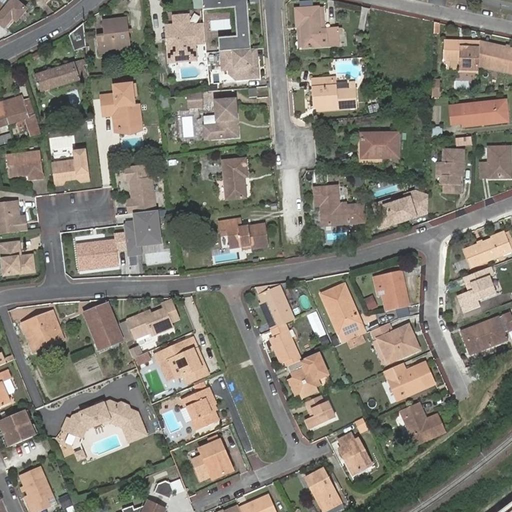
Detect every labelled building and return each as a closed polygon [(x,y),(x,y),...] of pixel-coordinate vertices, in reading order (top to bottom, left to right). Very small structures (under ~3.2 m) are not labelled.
[(6,8),(0,3),(0,25),(4,29),(12,19),(16,23),(26,11),(13,0),(6,8)] [(201,0),(192,0),(194,9),(202,8),(201,0)] [(250,49),(246,0),(201,0),(202,0),(206,0),(211,0),(212,9),(235,7),(237,36),(229,37),(230,51),(250,49)] [(212,9),(211,0),(206,0),(202,0),(203,9),(212,9)] [(318,7),(295,9),(297,27),(301,27),(303,48),(335,45),(334,29),(320,30),(318,7)] [(205,41),(204,23),(187,24),(186,11),(174,12),(175,21),(167,22),(170,61),(196,59),(195,42),(205,41)] [(132,49),(127,18),(103,21),(105,37),(98,38),(99,54),(132,49)] [(83,23),(70,35),(72,51),(86,49),(83,23)] [(217,38),(218,51),(220,51),(230,51),(229,37),(217,38)] [(478,46),(478,42),(445,42),(444,60),(460,61),(459,72),(477,72),(477,65),(478,46)] [(489,48),(478,46),(477,65),(506,71),(507,67),(511,68),(511,49),(490,45),(489,48)] [(257,77),(256,57),(251,57),(250,49),(230,51),(220,51),(222,69),(229,69),(229,74),(235,79),(257,77)] [(84,61),(36,75),(40,91),(86,78),(83,65),(85,64),(84,61)] [(331,79),(311,80),(313,106),(334,105),(334,109),(356,108),(355,89),(337,90),(336,86),(332,86),(331,79)] [(120,130),(142,127),(140,108),(135,105),(135,98),(133,85),(114,87),(115,95),(101,97),(102,113),(114,112),(118,114),(115,117),(117,127),(120,130)] [(77,90),(68,92),(71,107),(80,105),(77,90)] [(205,108),(203,92),(188,94),(190,110),(205,108)] [(3,103),(9,124),(25,120),(29,131),(41,128),(36,113),(34,114),(29,99),(23,101),(22,97),(3,103)] [(205,140),(238,137),(234,100),(214,102),(215,113),(216,125),(203,127),(205,140)] [(505,102),(450,108),(452,121),(462,120),(463,127),(481,124),(481,122),(507,119),(505,102)] [(0,127),(9,124),(3,103),(0,103),(0,127)] [(142,132),(142,127),(120,130),(117,127),(115,117),(118,114),(114,112),(102,113),(103,118),(113,117),(114,131),(119,135),(142,132)] [(215,113),(203,114),(203,127),(216,125),(215,113)] [(0,127),(0,134),(11,131),(9,124),(0,127)] [(441,126),(431,127),(432,136),(442,135),(441,126)] [(397,134),(361,135),(362,158),(397,158),(397,134)] [(52,162),(54,179),(61,178),(64,180),(78,179),(81,182),(89,181),(85,145),(73,147),(75,160),(52,162)] [(489,164),(481,164),(481,177),(510,177),(509,148),(489,149),(489,164)] [(8,178),(27,176),(32,175),(33,180),(42,179),(39,151),(5,155),(8,178)] [(443,176),(443,193),(458,193),(459,169),(462,169),(463,151),(444,151),(444,163),(439,163),(439,176),(443,176)] [(223,162),(226,199),(245,198),(243,178),(246,178),(244,160),(223,162)] [(157,211),(153,177),(150,177),(148,164),(126,167),(127,181),(131,180),(133,198),(134,200),(132,203),(128,203),(129,214),(157,211)] [(336,187),(315,189),(316,206),(321,206),(323,226),(364,221),(362,205),(346,207),(345,204),(338,205),(336,187)] [(0,202),(0,234),(27,231),(26,221),(19,222),(19,217),(17,200),(0,202)] [(161,243),(157,211),(129,214),(116,216),(117,226),(124,225),(125,233),(127,249),(127,256),(138,254),(137,246),(140,246),(161,243)] [(268,249),(265,224),(242,228),(240,219),(225,221),(227,231),(214,233),(217,253),(250,248),(251,251),(268,249)] [(117,240),(118,250),(127,249),(125,233),(116,234),(117,240)] [(493,239),(465,251),(471,267),(510,251),(503,233),(492,237),(493,239)] [(77,245),(80,270),(119,265),(118,250),(117,240),(77,245)] [(4,275),(35,272),(34,256),(21,258),(18,258),(17,251),(21,251),(20,242),(0,245),(4,275)] [(495,275),(492,267),(465,278),(468,286),(473,285),(476,291),(480,302),(497,294),(494,287),(490,277),(495,275)] [(388,312),(410,307),(401,270),(380,275),(388,312)] [(499,285),(495,275),(490,277),(494,287),(499,285)] [(260,296),(281,287),(279,285),(256,287),(260,296)] [(344,332),(349,342),(365,335),(360,324),(343,285),(321,294),(335,326),(343,322),(347,330),(347,331),(344,332)] [(268,323),(271,330),(287,323),(294,320),(281,287),(260,296),(263,302),(271,322),(268,323)] [(476,291),(459,297),(466,314),(482,307),(480,302),(476,291)] [(372,298),(365,301),(369,310),(376,307),(372,298)] [(149,312),(129,321),(136,338),(151,332),(153,336),(173,327),(171,323),(180,319),(172,302),(163,306),(164,310),(151,315),(149,312)] [(267,321),(268,323),(271,322),(263,302),(260,303),(267,321)] [(84,313),(99,351),(110,346),(123,341),(108,304),(84,313)] [(52,312),(20,325),(23,334),(29,331),(37,350),(64,340),(52,312)] [(481,327),(465,334),(473,354),(507,340),(499,320),(481,327)] [(339,334),(344,344),(349,342),(344,332),(347,331),(347,330),(343,322),(335,326),(339,334)] [(285,362),(287,366),(302,360),(300,356),(287,323),(271,330),(274,337),(270,339),(281,364),(285,362)] [(390,324),(374,331),(377,339),(388,364),(419,350),(408,325),(393,332),(390,324)] [(194,351),(198,350),(193,339),(156,355),(160,365),(169,362),(177,380),(183,377),(186,384),(208,375),(202,361),(199,362),(194,351)] [(388,364),(377,339),(374,340),(386,365),(388,364)] [(202,361),(198,350),(194,351),(199,362),(202,361)] [(302,360),(287,366),(292,379),(290,380),(297,397),(299,395),(300,398),(317,391),(316,389),(319,388),(316,382),(320,380),(327,377),(317,354),(302,360)] [(403,365),(386,372),(397,400),(434,384),(426,366),(406,374),(403,365)] [(0,407),(12,402),(6,386),(4,382),(8,380),(13,377),(11,372),(10,369),(0,372),(0,407)] [(297,397),(290,380),(286,381),(293,398),(297,397)] [(211,407),(215,405),(216,405),(209,388),(182,400),(186,408),(187,408),(193,421),(191,422),(195,431),(219,422),(215,412),(213,413),(211,407)] [(318,393),(317,391),(300,398),(301,400),(318,393)] [(320,396),(306,402),(310,412),(313,410),(315,415),(312,416),(311,417),(315,426),(336,417),(329,401),(323,403),(320,396)] [(86,430),(101,424),(111,419),(125,426),(129,435),(135,433),(138,440),(148,436),(139,413),(132,409),(131,405),(123,401),(118,404),(111,400),(104,402),(95,406),(72,414),(70,419),(79,423),(73,437),(81,440),(86,430)] [(420,404),(401,412),(414,440),(422,436),(426,443),(446,435),(438,417),(427,421),(420,404)] [(187,408),(186,408),(181,410),(187,424),(191,422),(193,421),(187,408)] [(24,409),(0,419),(0,421),(11,446),(35,436),(24,409)] [(60,431),(73,437),(79,423),(70,419),(66,418),(60,431)] [(360,433),(368,429),(363,418),(355,421),(360,433)] [(111,419),(101,424),(102,428),(111,425),(122,429),(128,443),(138,440),(135,433),(129,435),(125,426),(111,419)] [(164,419),(159,421),(161,427),(162,429),(166,428),(167,424),(164,419)] [(338,451),(343,461),(346,460),(353,476),(369,469),(358,443),(354,444),(351,436),(339,442),(342,450),(338,451)] [(223,452),(226,452),(221,440),(200,449),(203,455),(213,478),(230,471),(223,452)] [(79,460),(86,457),(83,449),(75,452),(79,460)] [(233,469),(226,452),(223,452),(230,471),(233,469)] [(211,476),(203,455),(192,459),(201,480),(211,476)] [(346,460),(343,461),(349,477),(353,476),(346,460)] [(47,499),(54,496),(42,468),(21,477),(25,486),(22,487),(24,492),(27,491),(29,495),(33,505),(29,507),(31,511),(36,511),(51,506),(47,499)] [(338,501),(322,470),(305,478),(310,488),(313,486),(321,501),(317,503),(321,509),(338,501)] [(155,493),(171,501),(175,493),(173,485),(166,482),(159,485),(155,493)] [(321,501),(313,486),(310,488),(317,503),(321,501)] [(240,511),(275,511),(268,495),(239,507),(240,511)] [(57,503),(54,496),(47,499),(51,506),(57,503)] [(149,502),(148,505),(162,511),(163,509),(149,502)]
